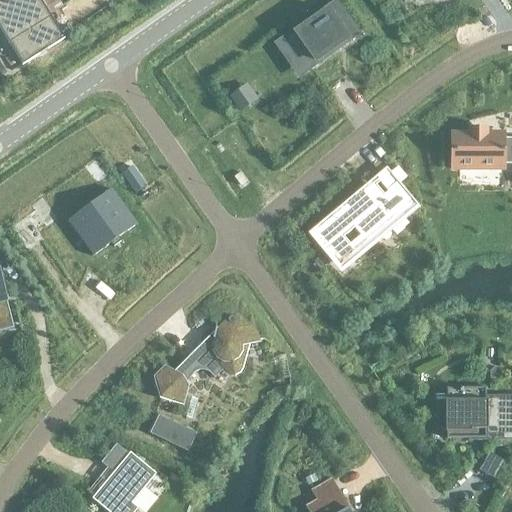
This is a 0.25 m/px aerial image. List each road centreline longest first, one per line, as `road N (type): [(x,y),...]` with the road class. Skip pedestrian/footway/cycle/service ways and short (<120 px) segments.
road 1 (residential): [(0,501),(74,391),(237,239)]
road 2 (residential): [(237,239),(460,54),(511,42)]
road 3 (residential): [(237,239),(426,511)]
road 4 (residential): [(116,68),(237,239)]
road 5 (residential): [(0,149),(116,68)]
